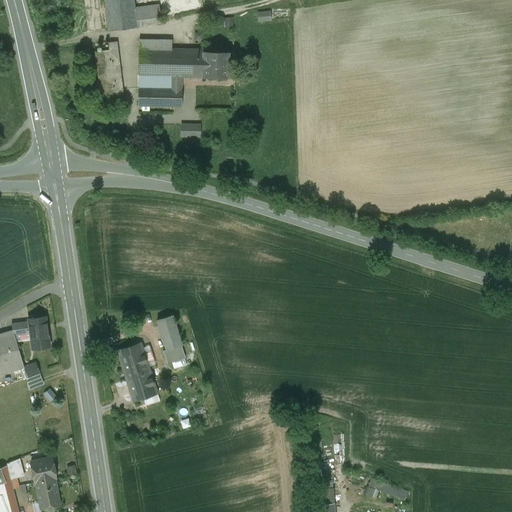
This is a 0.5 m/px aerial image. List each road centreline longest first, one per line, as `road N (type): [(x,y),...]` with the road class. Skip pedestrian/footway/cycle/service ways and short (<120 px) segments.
road 1 (tertiary): [(52,174),(134,176),(211,193),(511,286)]
road 2 (primary): [(103,511),(52,174)]
road 3 (primary): [(52,174),(13,0)]
